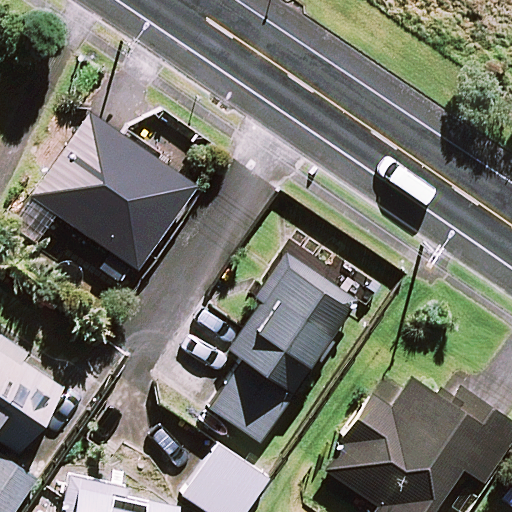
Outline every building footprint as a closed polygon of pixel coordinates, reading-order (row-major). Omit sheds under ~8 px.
[(193,179),(86,108),(29,193),(136,264),(193,179)] [(335,254),(327,265),(298,245),(286,237),(249,291),(255,296),(224,343),(240,353),(206,404),(257,438),(340,312),(351,295),(366,305),(380,284),(335,254)] [(22,348),(0,334),(0,436),(17,447),(58,381),(17,355),(22,348)] [(448,396),(411,372),(390,405),(369,392),(322,466),(378,501),(370,511),(427,511),(426,511),(458,462),(484,478),(511,434),(511,418),(456,383),(448,396)] [(239,511),(264,474),(216,442),(182,492),(211,511),(239,511)] [(12,511),(35,476),(0,454),(0,511),(12,511)] [(511,473),(499,493),(511,501),(511,473)] [(65,511),(170,511),(172,501),(116,492),(118,483),(72,475),(65,511)]
